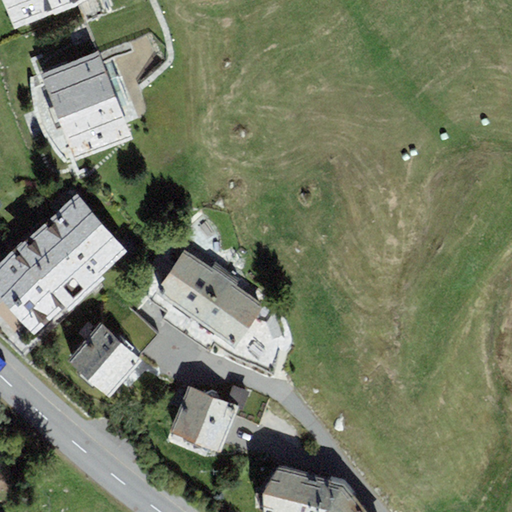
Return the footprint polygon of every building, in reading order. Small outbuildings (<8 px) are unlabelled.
[(2,0),(14,30),(90,0),(2,0)] [(43,73),(77,161),(135,138),(101,51),(43,73)] [(79,194),(0,262),(0,291),(36,333),(68,305),(72,309),(108,278),(105,274),(130,252),(79,194)] [(155,292),(195,319),(228,271),(216,263),(212,268),(184,249),(155,292)] [(241,280),(228,271),(195,319),(235,347),(264,305),(237,286),(241,280)] [(101,324),(68,360),(108,396),(140,360),(101,324)] [(238,408),(189,388),(171,431),(219,452),(238,408)] [(366,511),(345,485),(279,468),(263,493),(263,511),(267,511),(366,511)]
